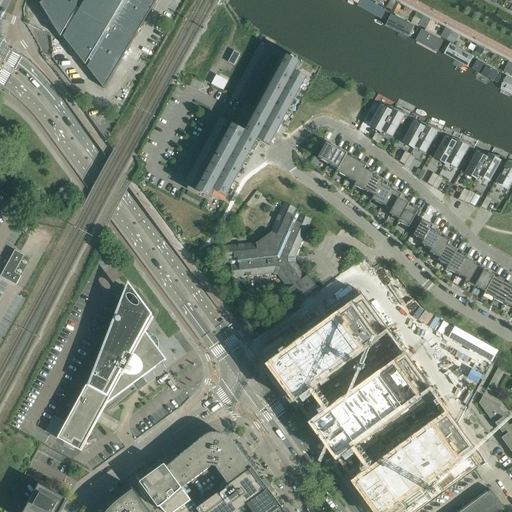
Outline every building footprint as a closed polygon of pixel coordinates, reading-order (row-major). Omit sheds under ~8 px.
[(157,0),(52,0),(45,13),(65,39),(67,37),(70,40),(67,42),(75,52),(77,50),(80,53),(78,55),(104,89),(157,0)] [(386,23),(391,13),(368,0),(362,0),(359,7),(386,23)] [(396,15),(397,13),(400,7),(394,4),(391,10),(390,12),(396,15)] [(411,35),(414,27),(392,14),(388,22),(411,35)] [(419,23),(424,26),(428,18),(422,15),(419,23)] [(419,28),(414,38),(440,52),(445,42),(419,28)] [(468,69),(474,58),(450,44),(444,56),(468,69)] [(270,51),(259,45),(231,97),(235,99),(242,103),(270,51)] [(476,52),(476,53),(481,56),(485,49),(480,46),(476,52)] [(234,65),(240,54),(234,51),(228,62),(234,65)] [(300,63),(287,56),(249,125),(246,132),(259,139),(258,140),(270,146),(274,139),(307,78),(295,71),(300,63)] [(495,85),(501,75),(477,61),(471,71),(495,85)] [(223,90),(228,81),(217,75),(212,84),(223,90)] [(511,98),(511,80),(507,78),(500,92),(511,98)] [(381,131),(380,133),(380,134),(394,109),(379,104),(374,112),(378,114),(376,118),(375,118),(371,125),(381,131)] [(383,130),(393,135),(397,128),(399,123),(403,125),(409,114),(394,109),(380,134),(381,134),(383,130)] [(259,139),(246,132),(220,118),(186,181),(198,188),(197,191),(210,198),(214,190),(227,198),(258,140),(259,139)] [(414,147),(413,149),(413,150),(427,125),(412,120),(407,128),(411,130),(409,134),(408,134),(404,142),(414,147)] [(416,146),(426,151),(430,144),(432,140),(436,142),(442,130),(427,125),(413,150),(414,150),(416,146)] [(446,162),(444,165),(445,165),(458,140),(447,136),(443,145),(441,144),(442,145),(440,150),(440,149),(436,157),(446,162)] [(447,161),(457,167),(461,159),(464,155),(467,157),(474,146),(458,140),(445,165),(447,161)] [(321,159),(320,160),(328,165),(337,148),(327,143),(318,158),(321,159)] [(337,170),(336,172),(337,172),(347,154),(337,148),(328,165),(329,164),(331,165),(330,166),(337,170)] [(477,178),(476,180),(490,155),(475,150),(470,158),(474,160),(471,165),(467,172),(477,178)] [(405,165),(404,166),(410,155),(411,154),(405,151),(399,162),(405,165)] [(347,155),(347,154),(337,172),(347,177),(356,160),(347,155)] [(410,169),(416,158),(410,155),(404,166),(410,169)] [(476,180),(480,175),(490,180),(494,173),(496,168),(500,170),(506,159),(490,155),(476,180)] [(356,183),(354,186),(355,186),(366,166),(356,160),(347,177),(356,183)] [(511,161),(509,161),(496,184),(497,184),(499,182),(509,187),(511,181),(511,161)] [(365,169),(366,166),(355,186),(365,191),(374,174),(365,169)] [(432,186),(432,187),(439,176),(433,173),(427,183),(432,186)] [(374,196),(372,200),(383,180),(374,175),(374,174),(365,191),(365,190),(367,191),(367,192),(374,196)] [(438,190),(444,179),(439,176),(432,187),(438,190)] [(382,183),(384,181),(383,180),(372,200),(382,205),(392,188),(382,183)] [(391,211),(390,214),(401,195),(392,190),(392,189),(392,188),(382,205),(383,206),(383,205),(385,206),(384,207),(391,211)] [(470,191),(469,191),(464,189),(458,199),(464,202),(470,191)] [(464,202),(464,201),(470,204),(475,194),(470,191),(464,202)] [(399,220),(398,222),(399,222),(409,204),(399,199),(401,195),(390,214),(392,215),(392,216),(399,220)] [(15,204),(18,200),(12,196),(10,201),(15,204)] [(492,200),(487,196),(481,207),(487,210),(492,200)] [(238,245),(225,247),(227,260),(231,259),(231,260),(229,262),(231,264),(233,278),(245,276),(245,277),(251,276),(273,273),(278,275),(288,289),(286,291),(296,304),(318,288),(318,287),(308,275),(306,276),(296,262),(295,260),(295,257),(304,237),(305,237),(307,232),(306,231),(308,228),(312,220),(299,214),(298,211),(295,212),(296,208),(284,203),(279,215),(278,215),(276,220),(268,239),(264,242),(244,244),(238,245)] [(409,205),(409,204),(399,222),(409,228),(418,211),(409,205)] [(422,220),(414,235),(416,237),(416,238),(423,242),(422,244),(433,226),(422,220)] [(424,245),(424,246),(431,250),(430,253),(441,234),(431,229),(433,226),(422,244),(424,245)] [(440,258),(438,260),(439,261),(450,241),(440,236),(441,235),(441,234),(430,253),(440,258)] [(441,262),(440,263),(448,267),(446,269),(447,269),(457,251),(448,246),(450,241),(439,261),(441,262)] [(24,255),(15,250),(1,277),(16,285),(17,285),(21,276),(15,272),(24,255)] [(457,252),(457,251),(447,269),(457,274),(466,257),(457,252)] [(466,280),(465,281),(465,282),(476,264),(466,258),(467,258),(466,257),(457,274),(457,275),(458,274),(459,275),(459,276),(466,280)] [(475,265),(476,264),(465,282),(475,287),(485,270),(475,265)] [(382,266),(370,275),(368,271),(356,280),(360,286),(291,337),(287,331),(276,339),(279,344),(265,355),(273,366),(272,367),(294,398),(296,396),(301,404),(308,399),(311,402),(319,396),(326,405),(311,417),(316,424),(314,425),(337,456),(339,454),(344,462),(359,451),(366,460),(358,466),(360,469),(353,475),(359,482),(357,483),(378,511),(415,511),(476,467),(465,451),(469,448),(447,417),(442,420),(434,409),(428,414),(424,409),(435,401),(434,400),(441,394),(441,395),(442,395),(443,396),(444,396),(445,396),(446,395),(447,395),(447,394),(448,392),(459,373),(456,368),(461,364),(450,348),(447,350),(433,331),(427,336),(413,317),(419,312),(405,292),(402,294),(382,266)] [(485,292),(484,293),(485,293),(494,276),(485,271),(485,270),(475,287),(476,287),(476,286),(478,287),(477,288),(485,292)] [(494,276),(485,293),(494,299),(504,282),(494,276)] [(511,286),(504,282),(494,299),(504,304),(511,290),(511,286)] [(67,422),(58,439),(81,451),(91,433),(100,417),(106,405),(107,403),(124,391),(166,360),(158,349),(159,346),(159,342),(158,339),(157,338),(155,336),(153,335),(151,334),(148,333),(145,333),(154,317),(136,294),(67,422)] [(292,306),(289,302),(276,311),(279,315),(292,306)] [(276,319),(271,313),(266,316),(270,323),(276,319)] [(498,368),(487,390),(492,393),(503,371),(498,368)] [(135,384),(139,390),(148,384),(143,378),(135,384)] [(483,396),(479,403),(485,411),(499,430),(500,429),(505,436),(502,438),(511,452),(511,388),(511,390),(511,424),(511,425),(499,408),(501,405),(484,396),(483,396)] [(46,432),(58,439),(67,422),(55,416),(46,432)] [(214,435),(211,435),(208,436),(205,437),(201,439),(198,441),(169,462),(165,465),(166,467),(182,489),(182,488),(197,509),(192,511),(235,511),(268,489),(265,486),(266,485),(267,484),(267,483),(267,482),(266,481),(266,480),(265,480),(264,480),(263,480),(262,480),(261,480),(253,469),(252,468),(237,447),(235,444),(232,441),(229,439),(226,437),(224,437),(221,436),(217,435),(214,435)] [(166,467),(159,473),(159,472),(158,472),(157,472),(156,473),(155,473),(155,474),(155,475),(155,476),(143,486),(162,509),(164,511),(165,511),(164,511),(192,511),(197,509),(182,488),(182,489),(166,467)] [(341,474),(334,468),(332,471),(339,477),(341,474)] [(61,511),(68,499),(56,493),(40,484),(24,511),(61,511)] [(285,511),(268,488),(268,489),(235,511),(285,511)] [(149,511),(132,489),(123,496),(120,499),(118,501),(116,502),(114,504),(112,506),(110,508),(106,511),(149,511)] [(507,511),(491,490),(461,511),(507,511)]
